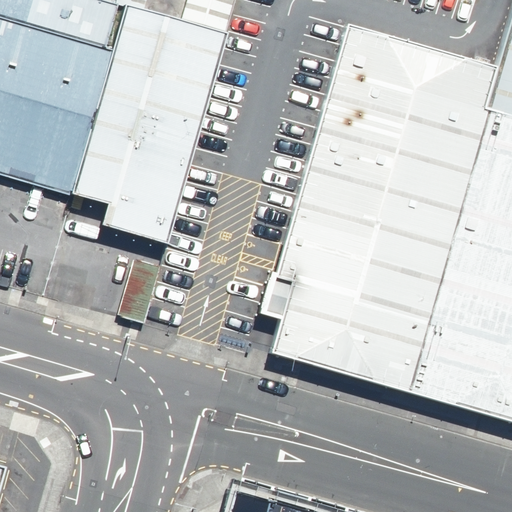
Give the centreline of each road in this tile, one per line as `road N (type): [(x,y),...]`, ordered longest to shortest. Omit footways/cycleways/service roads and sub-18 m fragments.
road 1 (residential): [(123,410),(203,409),(511,498)]
road 2 (tertiary): [(0,353),(105,390),(123,410)]
